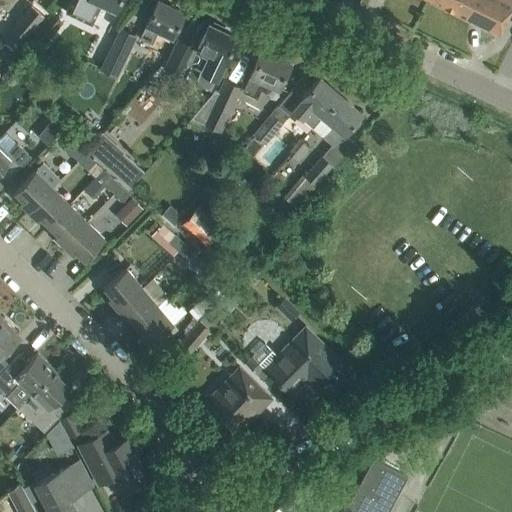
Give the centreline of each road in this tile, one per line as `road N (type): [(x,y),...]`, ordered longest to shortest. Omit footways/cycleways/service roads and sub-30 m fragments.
road 1 (unclassified): [(204,501),(511,337)]
road 2 (residential): [(204,501),(129,374),(0,251)]
road 3 (residential): [(511,102),(295,0)]
